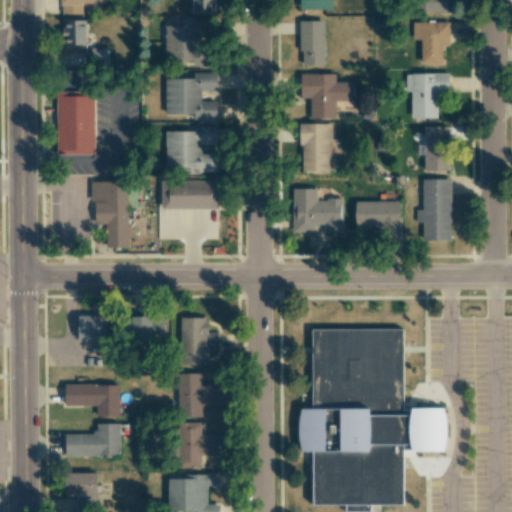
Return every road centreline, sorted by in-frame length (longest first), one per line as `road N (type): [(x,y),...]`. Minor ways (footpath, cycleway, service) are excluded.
road 1 (tertiary): [(21,0),(26,511)]
road 2 (residential): [(258,0),(258,511)]
road 3 (residential): [(23,274),(511,281)]
road 4 (residential): [(491,0),(491,281)]
